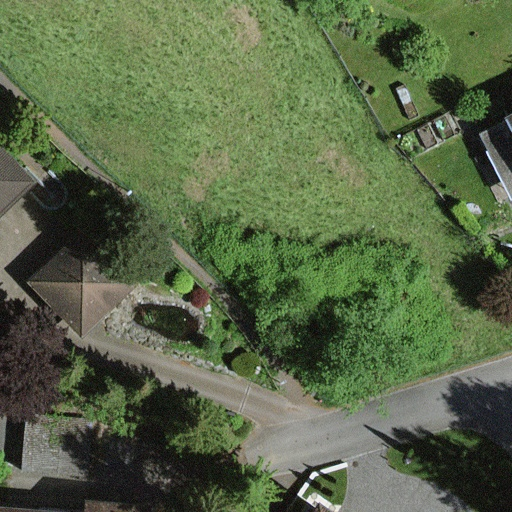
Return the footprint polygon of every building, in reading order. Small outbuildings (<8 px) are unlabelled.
[(511,116),(506,119),(507,122),(480,136),(511,197),(511,116)] [(0,220),(38,184),(0,144),(0,220)] [(142,285),(88,228),(32,282),(87,338),(142,285)] [(91,476),(97,418),(28,411),(22,469),(91,476)] [(150,511),(151,505),(86,498),(85,511),(0,503),(0,511),(150,511)]
